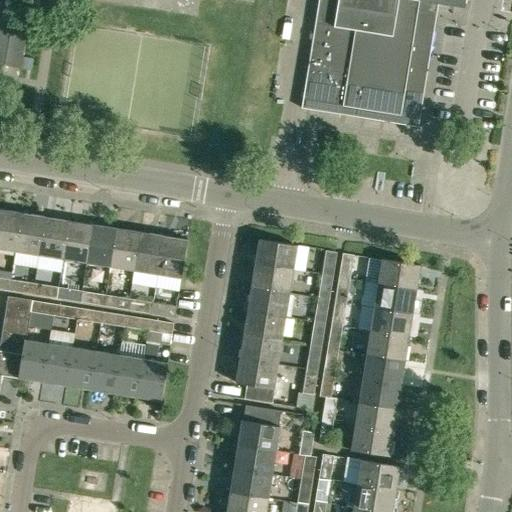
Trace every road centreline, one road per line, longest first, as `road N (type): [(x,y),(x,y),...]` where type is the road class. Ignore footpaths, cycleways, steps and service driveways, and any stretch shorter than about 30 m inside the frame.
road 1 (residential): [(504,245),(231,200)]
road 2 (residential): [(231,200),(190,448)]
road 3 (residential): [(22,511),(36,422),(190,448)]
road 4 (residential): [(231,200),(0,161)]
road 5 (residential): [(504,459),(504,245)]
